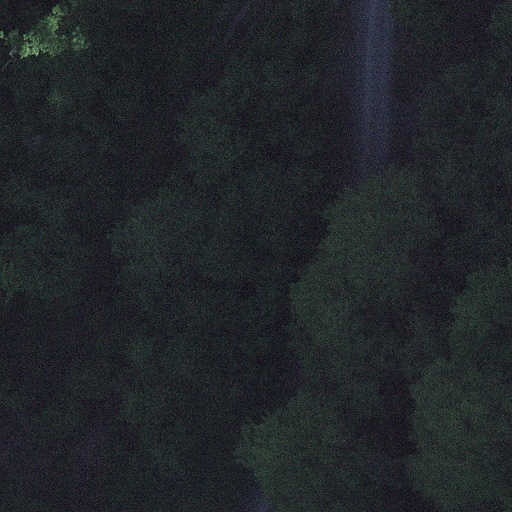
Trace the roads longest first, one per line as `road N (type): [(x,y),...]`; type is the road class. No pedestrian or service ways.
road 1 (track): [(263,0),(0,455)]
road 2 (track): [(287,511),(374,149),(389,0)]
